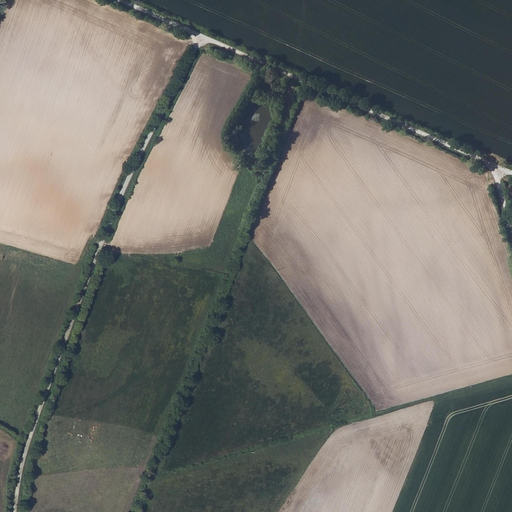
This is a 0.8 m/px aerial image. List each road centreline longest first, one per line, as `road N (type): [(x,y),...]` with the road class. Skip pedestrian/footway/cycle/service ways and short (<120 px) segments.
road 1 (track): [(205,34),(91,263),(19,472),(15,511)]
road 2 (track): [(124,0),(511,173)]
